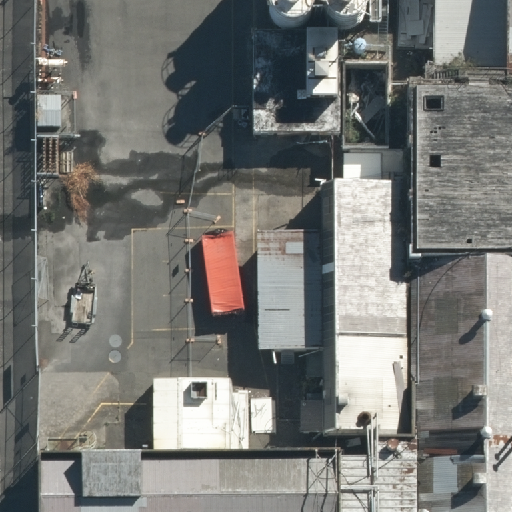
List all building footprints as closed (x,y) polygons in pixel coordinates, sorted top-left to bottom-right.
[(511,0),(404,0),(405,76),(511,74),(511,0)] [(406,269),(511,268),(511,74),(405,76),(405,177),(406,269)] [(406,269),(405,177),(328,177),(330,456),(407,455),(406,269)] [(511,511),(511,268),(406,269),(407,455),(407,511),(511,511)] [(40,457),(40,511),(407,511),(407,455),(330,456),(40,457)]
